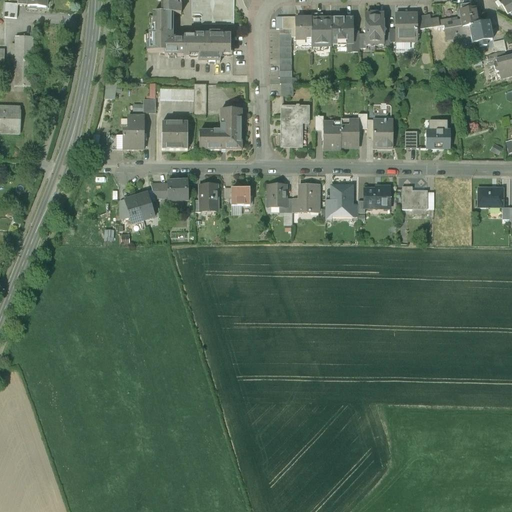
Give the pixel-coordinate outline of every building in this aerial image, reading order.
[(161,0),(162,13),(173,13),(181,13),(181,0),(161,0)] [(191,0),(191,14),(200,14),(201,17),(201,24),(233,25),(233,0),(191,0)] [(511,0),(502,0),(508,11),(511,8),(511,0)] [(19,3),(7,2),(5,17),(18,18),(19,3)] [(462,19),(459,19),(458,14),(452,15),(451,18),(439,20),(440,26),(445,25),(446,28),(479,23),(476,6),(471,7),(471,3),(462,5),(462,8),(460,9),(462,19)] [(366,14),(366,34),(366,42),(367,42),(383,42),(384,42),(384,32),(384,14),(378,14),(378,12),(372,12),(372,14),(366,14)] [(148,43),(148,51),(166,51),(166,55),(185,56),(185,38),(173,38),(173,13),(162,13),(154,13),(154,25),(152,25),(152,33),(150,33),(149,44),(148,43)] [(396,14),(396,28),(396,41),(418,41),(418,29),(418,17),(418,13),(396,14)] [(430,15),(424,16),(427,28),(435,26),(440,26),(439,20),(439,18),(431,19),(430,15)] [(418,17),(418,29),(427,28),(424,16),(418,17)] [(292,35),(292,37),(295,37),(295,19),(295,17),(276,17),(276,30),(279,30),(292,29),(292,35)] [(295,19),(295,37),(312,37),(311,19),(311,18),(295,19)] [(323,19),(311,19),(312,37),(312,44),(317,44),(317,49),(324,49),(324,47),(332,47),(332,44),(331,19),(323,19)] [(353,19),(331,19),(332,44),(352,44),(353,44),(353,34),(353,19)] [(479,23),(446,28),(446,31),(447,35),(467,32),(468,36),(472,36),(473,41),(479,40),(480,45),(486,44),(485,39),(492,38),(489,21),(479,23)] [(185,38),(185,56),(185,58),(199,58),(199,62),(220,62),(220,55),(230,55),(231,35),(219,35),(219,33),(210,33),(210,35),(196,35),(196,37),(185,37),(185,38)] [(33,37),(15,36),(14,86),(32,87),(33,37)] [(492,41),(494,52),(507,49),(504,39),(492,41)] [(493,59),(506,56),(504,51),(487,55),(490,65),(494,64),(493,59)] [(511,55),(511,57),(509,55),(506,56),(493,59),(494,64),(496,70),(499,70),(501,69),(503,70),(504,77),(511,75),(511,55)] [(193,85),(193,116),(206,116),(206,85),(193,85)] [(281,148),(306,148),(306,125),(309,125),(309,107),(299,107),(299,106),(297,106),(297,107),(281,107),(281,148)] [(20,108),(0,107),(0,134),(19,135),(20,108)] [(241,112),(221,112),(221,132),(199,132),(199,151),(241,151),(241,112)] [(360,129),(367,130),(367,121),(367,115),(359,115),(359,123),(360,123),(360,129)] [(127,136),(123,136),(123,150),(143,150),(143,117),(127,117),(127,136)] [(323,125),(324,117),(315,117),(315,132),(323,132),(323,125)] [(375,121),(373,121),(373,138),(373,149),(393,149),(393,121),(387,121),(387,120),(384,120),(384,123),(375,123),(375,121)] [(435,129),(427,129),(426,149),(450,150),(451,129),(448,129),(448,121),(435,121),(435,129)] [(187,151),(187,123),(161,123),(161,151),(187,151)] [(360,148),(360,129),(360,123),(359,123),(341,123),(341,125),(341,148),(360,148)] [(341,150),(341,148),(341,125),(323,125),(323,132),(323,150),(341,150)] [(417,132),(405,131),(405,149),(417,149),(417,132)] [(187,183),(167,184),(167,187),(168,199),(168,202),(188,201),(187,183)] [(167,187),(152,186),(155,198),(168,199),(167,187)] [(217,186),(199,186),(200,201),(200,211),(217,210),(217,186)] [(286,187),(267,187),(267,200),(268,200),(268,209),(285,209),(286,209),(286,200),(286,187)] [(298,212),(299,212),(319,212),(319,187),(298,187),(298,202),(298,212)] [(339,188),(331,188),(331,215),(352,215),(352,187),(339,187),(339,188)] [(380,190),(364,190),(364,203),(364,209),(365,209),(381,209),(381,207),(389,207),(389,188),(380,188),(380,190)] [(412,188),(402,188),(402,210),(412,211),(412,208),(427,208),(427,192),(416,191),(416,193),(412,193),(412,191),(412,188)] [(503,189),(478,189),(478,208),(503,207),(503,189)] [(145,193),(146,195),(147,194),(150,203),(155,202),(152,190),(145,193)] [(241,212),(241,207),(250,207),(249,191),(231,192),(232,207),(233,207),(233,212),(241,212)] [(146,195),(136,198),(143,222),(154,218),(150,203),(147,194),(146,195)] [(136,198),(125,201),(130,218),(132,225),(143,222),(136,198)] [(125,201),(119,203),(119,221),(130,218),(125,201)]
